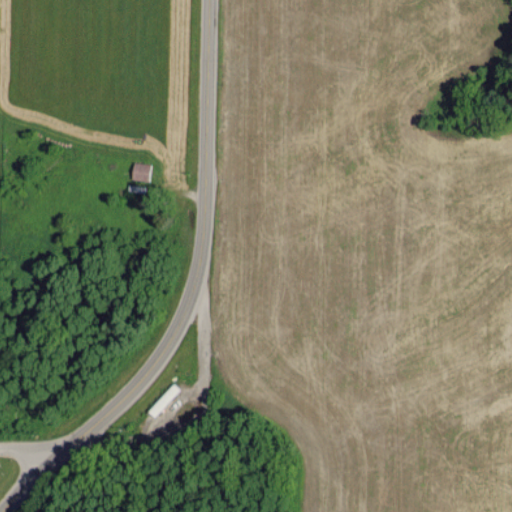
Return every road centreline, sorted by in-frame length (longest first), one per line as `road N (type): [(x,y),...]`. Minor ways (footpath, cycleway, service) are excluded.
road 1 (primary): [(55,455),(125,399),(186,304),(201,234),(209,0)]
road 2 (residential): [(196,274),(204,383),(189,425)]
road 3 (residential): [(55,455),(146,444),(189,425)]
